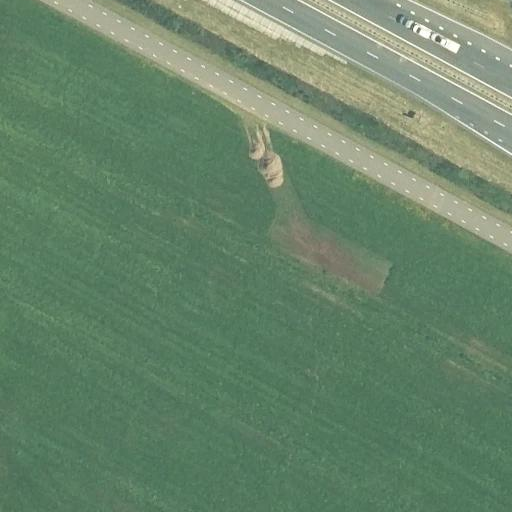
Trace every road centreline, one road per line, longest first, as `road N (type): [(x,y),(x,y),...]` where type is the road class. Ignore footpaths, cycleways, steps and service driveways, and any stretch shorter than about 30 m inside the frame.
road 1 (unclassified): [(511,241),(64,0)]
road 2 (trunk): [(267,0),(511,130)]
road 3 (trunk): [(511,83),(358,0)]
